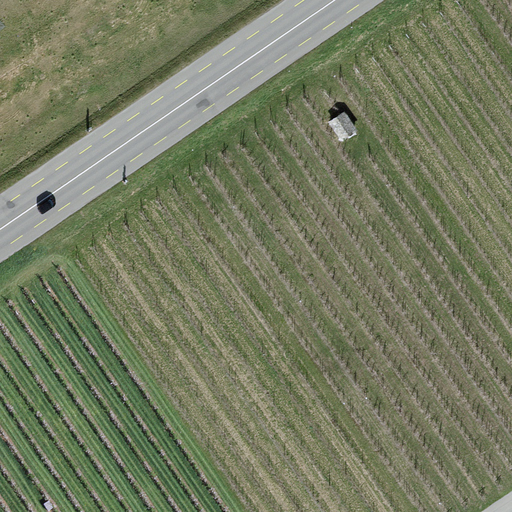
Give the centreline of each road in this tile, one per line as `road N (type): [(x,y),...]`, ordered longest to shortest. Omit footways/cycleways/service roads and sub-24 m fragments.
road 1 (primary): [(0,230),(334,0)]
road 2 (primary): [(305,0),(0,211)]
